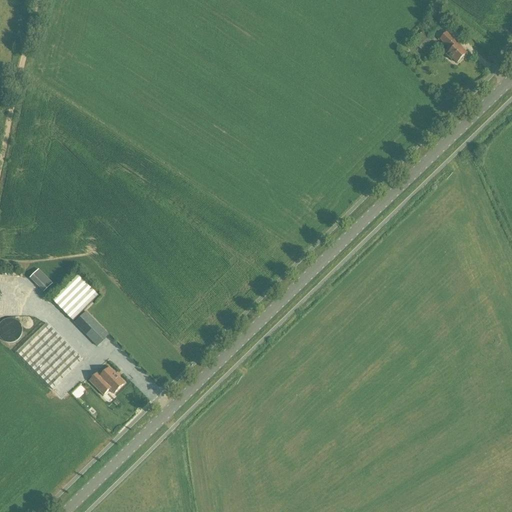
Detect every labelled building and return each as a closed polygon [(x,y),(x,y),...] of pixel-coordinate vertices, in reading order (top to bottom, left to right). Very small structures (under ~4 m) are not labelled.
[(421,51),(432,41),(431,40),(432,38),(430,36),(441,26),(434,20),(417,37),(418,38),(413,43),(421,51)] [(458,64),(467,54),(458,45),(459,44),(447,33),(440,40),(451,51),(447,56),(452,60),(453,59),(458,64)] [(33,277),(47,293),(57,284),(43,268),(33,277)] [(74,322),(100,297),(86,283),(53,301),(74,322)] [(113,290),(107,296),(129,319),(135,313),(113,290)] [(103,299),(98,305),(122,327),(128,321),(103,299)] [(98,347),(109,336),(87,312),(76,324),(98,347)] [(10,318),(8,319),(6,319),(4,320),(2,321),(1,322),(0,323),(0,338),(1,339),(3,341),(4,342),(6,343),(8,343),(10,343),(12,343),(14,342),(16,341),(18,340),(19,339),(21,337),(21,335),(22,333),(22,331),(22,329),(21,327),(21,325),(19,323),(18,321),(16,320),(14,319),(12,319),(10,318)] [(54,390),(84,361),(48,324),(18,353),(54,390)] [(126,384),(110,368),(102,377),(99,374),(90,382),(104,396),(110,390),(115,394),(126,384)]
